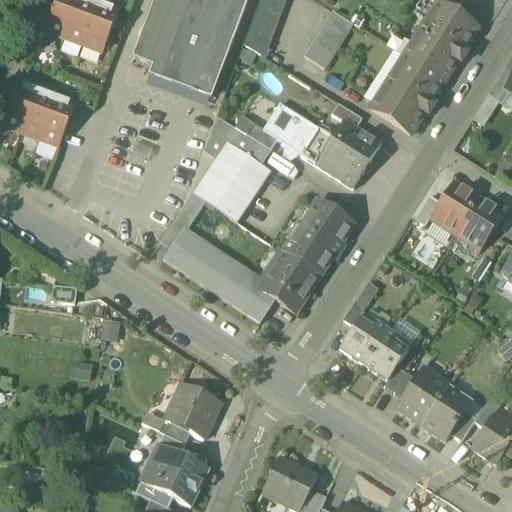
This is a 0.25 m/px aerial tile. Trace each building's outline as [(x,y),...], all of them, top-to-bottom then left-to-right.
[(57,0),(51,18),(44,36),(64,43),(79,0),(57,0)] [(86,0),(79,0),(64,43),(82,50),(99,5),(86,0)] [(153,0),(130,62),(213,93),(247,0),(153,0)] [(261,0),(243,49),(262,61),(269,50),(267,48),(273,38),(271,36),(277,26),(275,25),(281,14),(279,13),(286,3),(283,1),(284,0),(261,0)] [(119,12),(99,5),(82,50),(102,57),(119,12)] [(477,33),(436,8),(403,60),(443,86),(456,66),(460,68),(467,57),(463,55),(477,33)] [(51,18),(40,14),(32,35),(43,39),(44,36),(51,18)] [(345,40),(351,29),(331,17),(325,28),(345,40)] [(338,51),(345,40),(325,28),(318,38),(338,51)] [(332,61),(338,51),(318,38),(312,49),(332,61)] [(325,72),(332,61),(312,49),(305,60),(325,72)] [(443,86),(403,60),(370,113),(410,139),(424,117),(427,120),(434,109),(430,107),(443,86)] [(511,79),(503,93),(511,98),(511,79)] [(18,85),(1,130),(20,137),(37,92),(18,85)] [(56,99),(37,92),(20,137),(39,144),(56,99)] [(75,106),(56,99),(39,144),(58,151),(75,106)] [(331,143),(279,109),(262,137),(314,170),(331,143)] [(361,124),(338,109),(331,120),(341,127),(342,126),(355,134),(361,124)] [(235,133),(216,122),(203,156),(214,164),(214,165),(204,180),(203,182),(194,196),(193,196),(192,197),(206,206),(205,207),(237,227),(238,226),(237,226),(247,211),(248,211),(249,210),(248,209),(258,194),(259,194),(260,193),(259,193),(269,178),(270,177),(261,170),(270,156),(235,133)] [(235,133),(270,156),(276,146),(262,137),(242,122),(235,133)] [(331,143),(314,170),(353,194),(380,150),(355,134),(342,126),(341,127),(331,143)] [(477,203),(452,187),(429,223),(454,239),(477,203)] [(192,197),(159,248),(168,254),(162,263),(259,328),(272,309),(267,306),(271,301),(258,293),(263,286),(186,235),(205,207),(206,206),(192,197)] [(502,219),(477,203),(454,239),(480,255),(502,219)] [(317,205),(282,257),(287,260),(319,281),(332,262),(335,264),(343,251),(340,249),(353,229),(317,205)] [(511,257),(500,277),(511,284),(511,257)] [(287,260),(277,275),(273,272),(263,286),(258,293),(271,301),(295,317),(319,281),(287,260)] [(368,286),(356,306),(365,312),(378,293),(368,286)] [(73,293),(50,290),(48,304),(71,307),(73,293)] [(356,306),(343,325),(353,331),(362,317),(365,312),(356,306)] [(386,333),(362,317),(353,331),(338,353),(363,369),(386,333)] [(100,343),(115,346),(119,326),(104,323),(100,343)] [(386,333),(363,369),(387,385),(396,372),(411,349),(386,333)] [(387,385),(383,391),(393,398),(406,379),(396,372),(387,385)] [(448,390),(423,373),(416,384),(403,404),(396,415),(421,431),(445,394),(448,390)] [(416,384),(407,378),(406,379),(393,398),(403,404),(416,384)] [(220,407),(180,388),(172,406),(177,408),(168,428),(163,425),(162,426),(189,439),(202,445),(220,407)] [(445,394),(421,431),(444,447),(449,439),(464,416),(469,409),(445,394)] [(475,424),(473,427),(483,434),(492,420),(493,420),(500,408),(490,401),(475,424)] [(464,416),(449,439),(460,447),(473,427),(475,424),(464,416)] [(483,434),(470,453),(495,469),(502,458),(511,442),(511,432),(493,420),(492,420),(483,434)] [(189,439),(163,426),(158,437),(163,439),(184,449),(189,439)] [(184,449),(163,439),(158,450),(180,460),(185,450),(184,449)] [(511,442),(502,458),(511,464),(511,442)] [(158,450),(157,450),(140,487),(172,503),(190,511),(198,495),(194,494),(204,474),(202,471),(180,460),(158,450)] [(314,482),(276,464),(261,496),(295,511),(299,511),(303,506),(314,482)] [(167,511),(172,503),(140,487),(134,499),(149,506),(150,506),(163,511),(167,511)]
